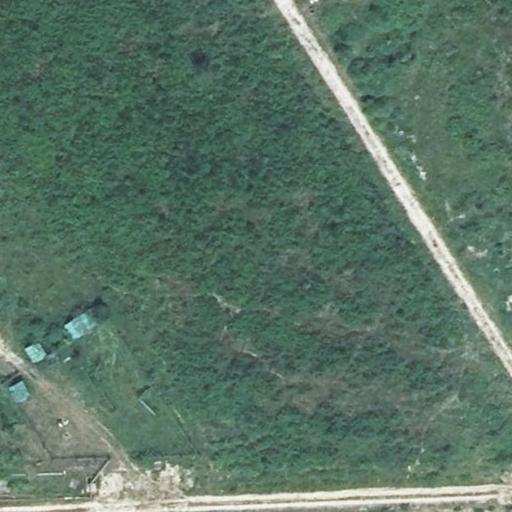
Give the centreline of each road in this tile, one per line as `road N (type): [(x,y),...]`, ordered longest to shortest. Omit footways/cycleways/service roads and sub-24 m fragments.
road 1 (track): [(511,492),(0,507)]
road 2 (track): [(511,423),(257,0)]
road 3 (track): [(98,504),(0,350)]
